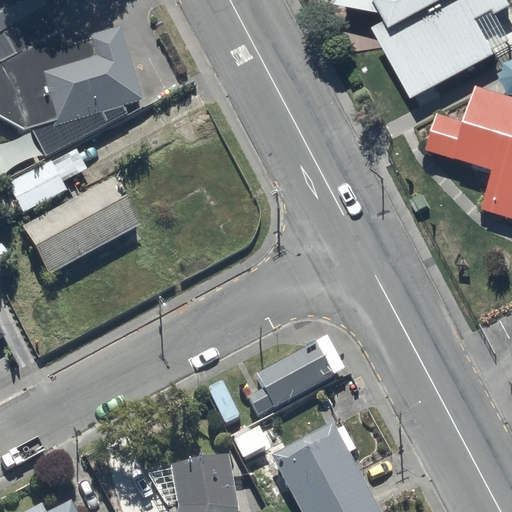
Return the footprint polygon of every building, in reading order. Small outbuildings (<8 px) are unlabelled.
[(0,122),(25,135),(33,134),(47,162),(127,120),(123,112),(144,106),(120,32),(89,42),(89,45),(69,51),(47,12),(48,12),(41,0),(8,0),(0,4),(0,37),(4,36),(16,59),(4,65),(0,58),(0,122)] [(511,53),(511,21),(500,0),(348,0),(339,22),(384,30),(390,39),(379,45),(414,108),(511,53)] [(511,110),(481,101),(470,136),(443,128),(437,148),(499,168),(488,205),(511,212),(511,110)] [(76,148),(8,183),(10,188),(0,193),(0,203),(9,220),(23,213),(24,214),(68,192),(63,181),(87,169),(76,148)] [(116,176),(23,226),(50,275),(143,224),(116,176)] [(326,343),(259,380),(267,395),(252,404),(261,420),(343,374),(326,343)] [(237,442),(246,460),(286,440),(277,422),(237,442)] [(331,423),(271,454),(300,511),(379,511),(348,451),(354,448),(342,426),(335,430),(331,423)] [(177,506),(175,511),(240,511),(236,511),(228,453),(170,462),(171,469),(146,472),(165,503),(177,500),(177,506)] [(76,511),(70,500),(47,511),(43,511),(39,504),(23,511),(76,511)]
